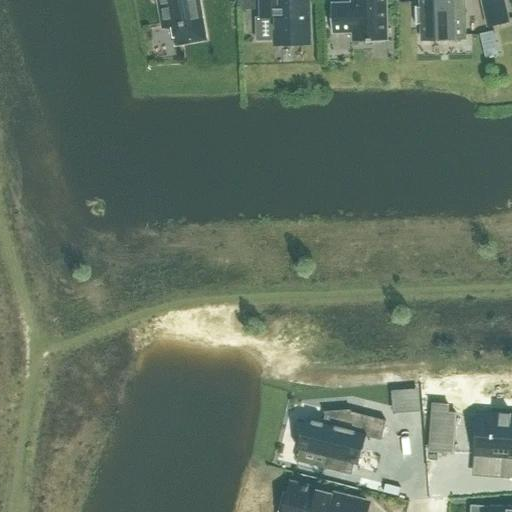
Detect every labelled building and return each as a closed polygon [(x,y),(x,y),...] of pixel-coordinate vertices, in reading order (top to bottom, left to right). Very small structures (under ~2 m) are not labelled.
[(199,0),(159,0),(164,28),(174,26),(175,29),(176,38),(184,46),(189,45),(195,44),(200,43),(205,33),(203,24),(199,0)] [(241,0),(242,9),(257,9),(256,0),(241,0)] [(262,0),(263,17),(276,17),(277,45),(309,44),(307,0),(262,0)] [(352,0),(353,3),(332,4),(333,33),(353,32),(354,42),(388,41),(387,0),(352,0)] [(417,6),(416,6),(416,25),(418,25),(418,24),(422,24),(423,40),(455,39),(455,37),(467,37),(466,14),(454,14),(453,0),(421,0),(422,8),(417,8),(417,6)] [(504,0),(483,0),(489,26),(509,22),(504,0)] [(276,17),(263,17),(258,17),(258,42),(277,41),(276,17)] [(170,28),(158,29),(156,18),(136,21),(142,62),(174,58),(170,28)] [(433,404),(430,452),(454,453),(457,413),(449,413),(449,405),(433,404)] [(302,442),(300,450),(312,452),(328,456),(325,468),(352,475),(355,463),(357,464),(358,459),(356,458),(357,454),(359,455),(364,436),(382,440),(386,420),(352,412),(352,410),(325,412),(325,413),(326,413),(324,424),(308,420),(302,442)] [(493,438),(492,455),(504,455),(502,477),(511,477),(511,417),(511,418),(511,416),(511,413),(511,414),(502,414),(502,413),(501,412),(500,417),(495,417),(494,433),(493,433),(492,438),(493,438)] [(383,492),(385,484),(361,478),(359,486),(383,492)] [(285,493),(280,511),(367,511),(369,504),(309,488),(309,487),(304,485),(304,487),(292,484),(289,494),(285,493)]
